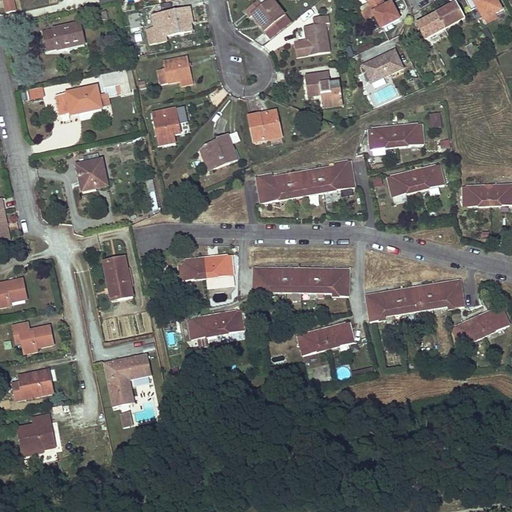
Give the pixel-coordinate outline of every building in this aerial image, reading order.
[(13,0),(3,0),(7,14),(16,12),(13,0)] [(253,16),(265,32),(284,16),(272,1),(272,0),(256,0),(258,1),(245,11),(251,18),(253,16)] [(360,9),(362,12),(371,8),(383,1),(381,0),(366,0),(368,4),(360,9)] [(496,0),(473,0),(484,20),(494,14),(502,10),(496,0)] [(371,8),(363,13),(367,20),(375,16),(382,29),(400,19),(392,4),(386,7),(383,1),(371,8)] [(437,13),(445,30),(465,19),(458,5),(449,9),(448,8),(437,13)] [(190,23),(187,9),(175,12),(175,9),(172,10),(172,12),(153,16),(156,28),(147,30),(150,45),(167,42),(166,37),(193,32),(191,23),(190,23)] [(97,14),(98,21),(108,19),(106,12),(97,14)] [(418,26),(426,40),(445,30),(437,13),(426,19),(427,21),(418,26)] [(129,16),(133,32),(141,30),(137,14),(129,16)] [(494,14),(484,20),(486,24),(497,19),(494,14)] [(284,16),(265,32),(271,39),(290,23),(284,16)] [(307,41),(295,43),(297,59),(331,53),(326,24),(329,24),(328,16),(314,19),(315,26),(304,28),(307,41)] [(58,50),(68,48),(67,46),(85,42),(81,24),(43,32),(47,52),(58,49),(58,50)] [(297,31),(298,39),(305,39),(305,30),(297,31)] [(472,43),(465,47),(471,58),(478,55),(472,43)] [(363,66),(371,84),(403,69),(395,51),(363,66)] [(180,82),(192,79),(187,58),(163,63),(165,70),(157,71),(160,86),(180,82)] [(125,71),(100,76),(103,89),(115,87),(120,86),(122,95),(131,94),(125,71)] [(328,74),(320,75),(321,85),(330,84),(328,74)] [(343,106),(340,82),(330,84),(321,85),(320,75),(305,77),(308,98),(322,96),(323,109),(343,106)] [(96,87),(55,96),(59,117),(70,115),(70,116),(82,113),(83,116),(102,112),(101,108),(99,96),(96,87)] [(40,88),(27,91),(29,100),(42,98),(40,88)] [(101,108),(109,106),(106,94),(99,96),(101,108)] [(159,144),(159,146),(175,143),(173,135),(181,134),(176,110),(153,115),(158,139),(154,140),(155,145),(159,144)] [(263,115),(249,118),(254,144),(282,138),(276,112),(266,114),(266,115),(263,116),(263,115)] [(440,113),(429,115),(431,128),(442,127),(440,113)] [(422,125),(369,130),(371,151),(424,145),(422,125)] [(205,146),(201,150),(206,163),(210,161),(214,170),(237,162),(228,135),(217,139),(217,141),(205,146)] [(449,140),(442,141),(443,149),(450,148),(449,140)] [(83,158),(85,164),(100,161),(98,154),(83,158)] [(77,166),(82,189),(95,186),(96,189),(108,187),(102,161),(100,161),(85,164),(77,166)] [(256,178),(261,205),(355,189),(350,162),(334,164),(334,167),(273,178),(273,175),(256,178)] [(439,165),(387,178),(392,198),(445,186),(439,165)] [(374,188),(383,186),(381,178),(372,181),(374,188)] [(148,193),(149,193),(154,192),(155,192),(153,180),(146,182),(148,193)] [(511,185),(463,187),(463,208),(511,206),(511,185)] [(154,192),(149,193),(153,212),(158,211),(154,192)] [(1,199),(0,199),(0,243),(10,242),(1,199)] [(231,256),(178,262),(181,283),(234,277),(231,256)] [(134,298),(127,269),(125,257),(103,261),(113,303),(134,298)] [(254,296),(257,296),(270,297),(270,293),(332,294),(332,298),(349,298),(349,270),(254,269),(254,296)] [(0,309),(11,307),(10,304),(27,300),(23,280),(7,283),(7,285),(3,286),(3,284),(0,284),(0,309)] [(387,321),(386,318),(448,308),(448,311),(465,308),(460,281),(366,296),(370,323),(387,321)] [(228,301),(227,292),(213,294),(214,302),(228,301)] [(501,307),(452,329),(461,348),(510,326),(501,307)] [(192,341),(198,340),(207,339),(244,332),(241,311),(188,320),(192,341)] [(298,337),(303,357),(355,343),(349,323),(298,337)] [(13,327),(15,337),(21,336),(22,343),(25,355),(38,353),(37,350),(54,346),(50,327),(34,330),(34,331),(30,332),(30,331),(28,324),(13,327)] [(121,360),(104,364),(113,409),(131,405),(129,397),(134,396),(130,381),(153,377),(148,355),(127,359),(128,363),(122,364),(121,360)] [(315,381),(332,378),(330,364),(313,367),(315,381)] [(374,371),(373,367),(353,371),(354,376),(374,371)] [(16,402),(25,400),(24,397),(40,393),(40,397),(53,394),(51,381),(49,381),(47,372),(47,371),(19,377),(20,383),(13,385),(16,402)] [(133,427),(130,413),(127,413),(128,417),(121,418),(123,429),(133,427)] [(56,448),(53,436),(51,437),(49,426),(51,426),(52,426),(49,415),(33,419),(34,426),(18,429),(23,454),(35,451),(34,447),(41,446),(42,451),(43,451),(56,448)] [(35,451),(23,454),(24,458),(43,454),(43,451),(42,451),(41,446),(34,447),(35,451)]
